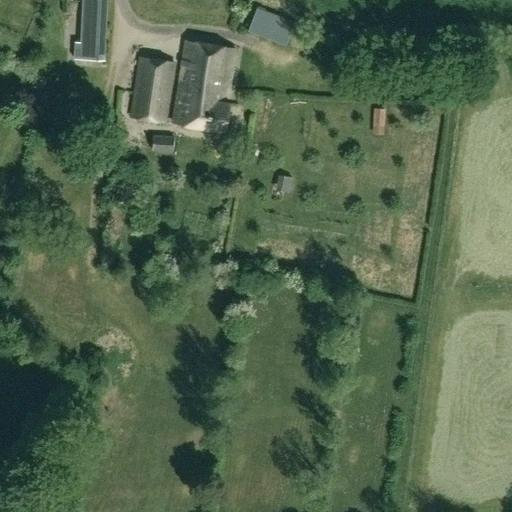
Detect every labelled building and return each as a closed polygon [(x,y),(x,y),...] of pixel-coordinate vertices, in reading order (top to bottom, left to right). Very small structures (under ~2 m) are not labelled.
[(105,61),(107,0),(82,0),(81,42),(74,41),(74,60),(105,61)] [(296,24),(274,16),(277,7),(275,7),(277,2),(270,0),(249,0),(247,7),(257,10),(249,33),(286,47),(296,24)] [(133,118),(227,132),(231,106),(227,105),(235,50),(186,42),(176,109),(169,108),(175,64),(142,59),(133,118)] [(0,76),(2,77),(9,61),(0,57),(0,76)] [(402,117),(400,102),(388,104),(390,119),(402,117)] [(373,109),(372,126),(383,127),(384,109),(373,109)] [(152,151),(173,153),(174,136),(153,135),(152,151)] [(46,254),(45,267),(63,267),(63,254),(46,254)] [(41,290),(37,306),(54,310),(58,293),(41,290)] [(273,314),(291,306),(285,292),(267,300),(273,314)] [(322,305),(331,315),(343,305),(334,295),(322,305)] [(276,358),(276,344),(263,344),(263,358),(276,358)] [(390,384),(392,366),(373,365),(371,383),(390,384)] [(211,439),(214,427),(201,423),(197,436),(211,439)] [(243,461),(260,462),(261,451),(244,449),(243,461)]
